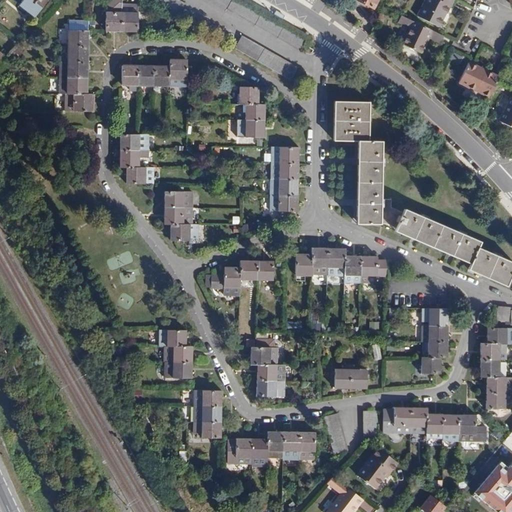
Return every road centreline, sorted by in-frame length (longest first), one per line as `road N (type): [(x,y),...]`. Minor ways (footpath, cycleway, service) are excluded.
road 1 (residential): [(180,271),(107,171),(107,78),(116,57),(137,43),(190,45),(226,55),(319,108)]
road 2 (residential): [(180,271),(241,400),(262,414),(440,390),(456,374),(482,296)]
road 3 (tertiary): [(508,183),(448,120),(336,33)]
road 4 (residential): [(317,217),(482,296)]
road 5 (residential): [(317,217),(180,271)]
